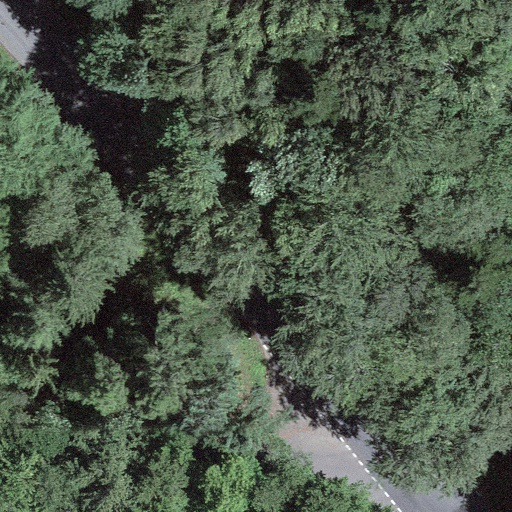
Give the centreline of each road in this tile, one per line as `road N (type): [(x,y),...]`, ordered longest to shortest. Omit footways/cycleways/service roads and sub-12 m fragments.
road 1 (tertiary): [(448,511),(6,0)]
road 2 (track): [(511,329),(478,383),(407,462),(0,507)]
